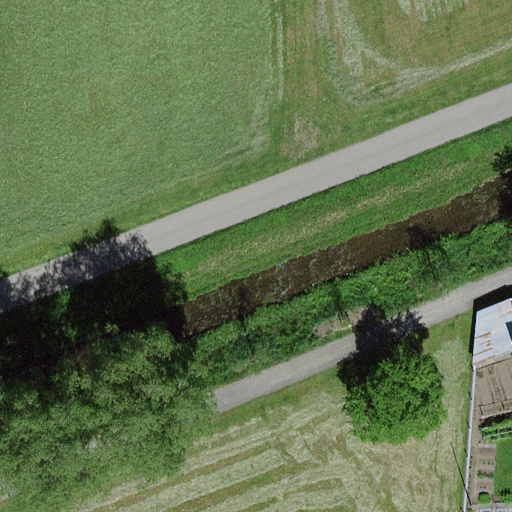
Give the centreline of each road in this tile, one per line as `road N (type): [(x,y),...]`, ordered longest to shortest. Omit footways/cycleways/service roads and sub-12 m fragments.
road 1 (track): [(511,288),(0,486)]
road 2 (residential): [(511,101),(0,299)]
